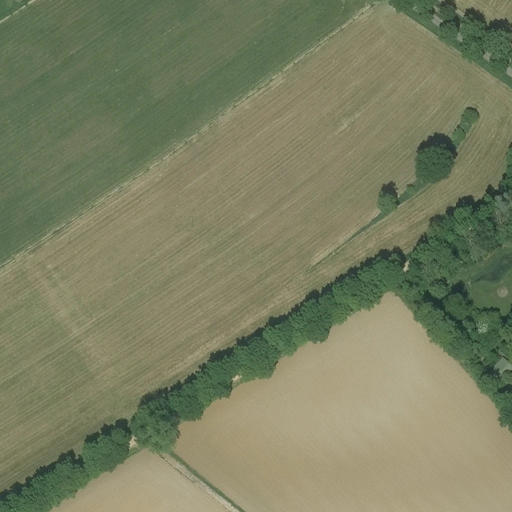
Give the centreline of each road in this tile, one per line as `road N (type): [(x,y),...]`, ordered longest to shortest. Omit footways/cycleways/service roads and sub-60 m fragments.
road 1 (track): [(511,198),(23,511)]
road 2 (unclassified): [(511,75),(398,0)]
